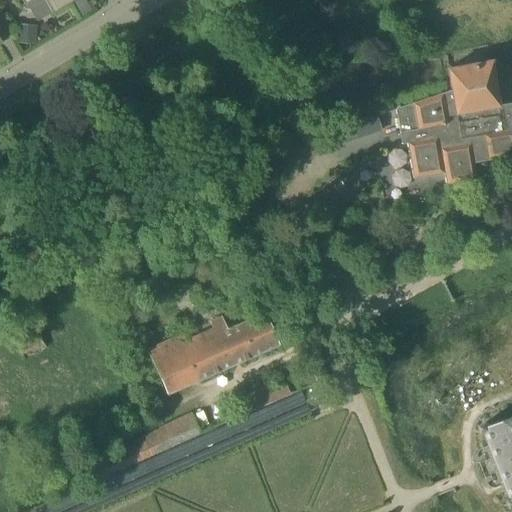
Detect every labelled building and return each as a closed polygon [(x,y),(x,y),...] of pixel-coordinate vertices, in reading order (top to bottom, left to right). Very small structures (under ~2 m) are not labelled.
[(74,1),(72,0),(21,0),(25,6),(34,0),(44,0),(53,14),(71,3),(74,1)] [(74,1),(71,3),(79,17),(90,11),(83,0),(75,0),(74,1)] [(26,43),(35,43),(35,25),(27,24),(26,43)] [(492,75),(490,61),(447,69),(451,90),(447,92),(462,183),(477,180),(474,163),(511,156),(511,103),(497,106),(492,76),(497,75),(497,74),(492,75)] [(462,183),(447,92),(395,109),(400,136),(405,135),(413,180),(444,174),(446,185),(462,183)] [(349,120),(353,137),(379,129),(374,113),(349,120)] [(278,345),(264,314),(227,330),(222,319),(211,323),(216,335),(189,347),(184,335),(148,351),(168,395),(278,345)] [(25,363),(47,349),(32,326),(10,340),(25,363)] [(228,402),(234,418),(290,394),(283,378),(228,402)] [(102,477),(204,431),(196,412),(93,458),(102,477)] [(511,417),(490,426),(489,423),(482,425),(486,434),(489,433),(511,492),(511,496),(511,497),(511,501),(511,417)]
